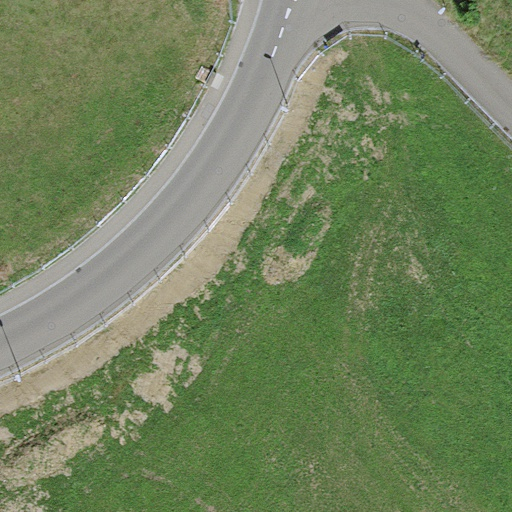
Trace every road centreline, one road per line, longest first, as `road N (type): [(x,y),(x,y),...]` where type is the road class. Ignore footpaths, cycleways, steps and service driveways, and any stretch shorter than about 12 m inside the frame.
road 1 (residential): [(0,349),(83,305),(168,231),(225,158),(274,64),(291,0)]
road 2 (residential): [(511,110),(414,11),(389,0)]
